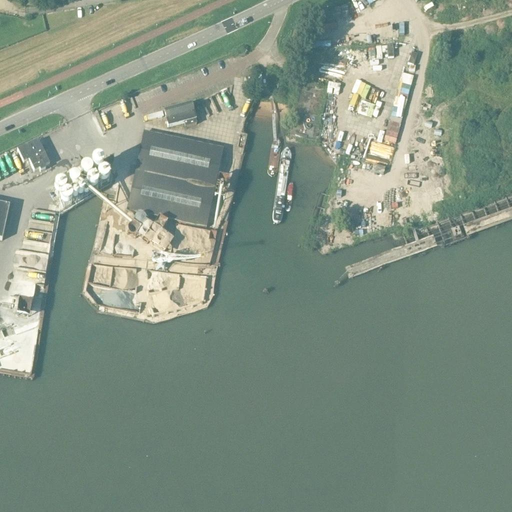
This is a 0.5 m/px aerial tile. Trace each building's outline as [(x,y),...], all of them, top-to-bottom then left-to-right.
[(254,86),(250,77),(244,80),(249,89),(254,86)] [(196,125),(191,106),(163,113),(166,122),(167,127),(167,129),(184,124),(185,128),(196,125)] [(205,229),(222,150),(143,133),(126,212),(156,219),(205,229)] [(49,166),(37,142),(17,152),(23,165),(28,162),(34,173),(39,171),(40,173),(45,171),(44,168),(49,166)] [(91,196),(112,182),(98,161),(53,191),(61,203),(67,199),(70,203),(89,191),(91,196)] [(0,205),(0,241),(1,242),(9,208),(0,205)] [(17,316),(30,318),(31,302),(19,301),(17,316)]
